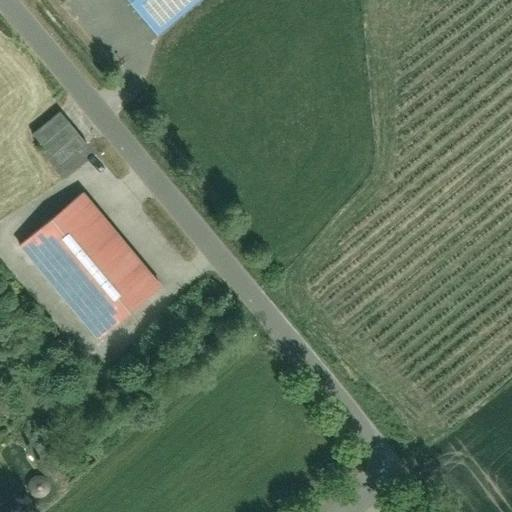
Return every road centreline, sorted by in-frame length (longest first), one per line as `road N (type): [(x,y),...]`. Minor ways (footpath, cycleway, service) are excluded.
road 1 (residential): [(0,5),(389,476),(345,511)]
road 2 (unknown): [(0,269),(74,347),(134,319),(148,302),(149,284),(119,240)]
